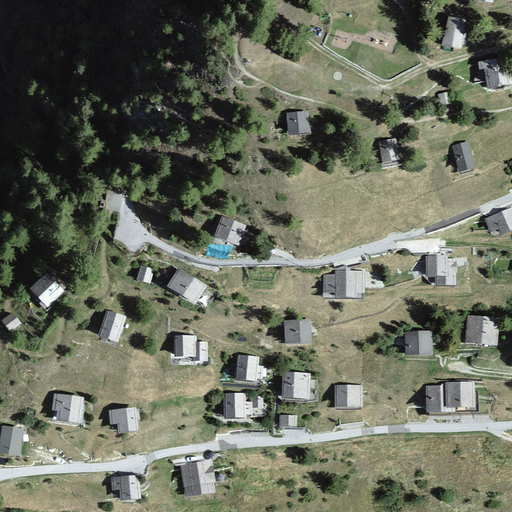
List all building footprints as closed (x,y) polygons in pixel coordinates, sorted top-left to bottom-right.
[(456,24),(434,15),(430,45),(446,51),(456,24)] [(493,62),(464,64),(465,90),(495,89),(493,62)] [(439,93),(426,93),(425,105),(438,106),(439,93)] [(284,108),(255,108),(255,134),(284,134),(284,108)] [(311,132),(308,109),(287,111),(289,134),(311,132)] [(384,140),(362,142),(363,165),(386,164),(384,140)] [(458,144),(440,149),(447,174),(465,169),(458,144)] [(511,161),(501,165),(506,180),(511,177),(511,161)] [(493,236),(511,229),(511,206),(486,216),(493,236)] [(207,214),(197,236),(225,249),(235,226),(207,214)] [(444,258),(413,254),(410,275),(422,277),(421,285),(440,288),(444,258)] [(146,270),(131,265),(125,282),(139,287),(146,270)] [(195,285),(168,267),(151,281),(196,311),(202,301),(190,293),(195,285)] [(355,273),(319,268),(315,296),(351,301),(355,273)] [(11,287),(36,311),(50,297),(25,273),(11,287)] [(120,320),(94,310),(84,335),(110,345),(120,320)] [(5,313),(0,315),(0,333),(13,326),(5,313)] [(489,319),(456,314),(452,343),(485,347),(489,319)] [(297,322),(271,320),(269,343),(295,345),(297,322)] [(421,334),(391,330),(389,353),(418,356),(421,334)] [(194,337),(176,337),(176,354),(194,354),(194,359),(205,359),(205,343),(194,343),(194,337)] [(250,360),(228,354),(222,378),(250,385),(255,367),(248,365),(250,360)] [(301,376),(271,371),(266,395),(296,401),(301,376)] [(349,386),(324,383),(321,406),(347,409),(349,386)] [(467,386),(413,384),(412,411),(466,414),(467,386)] [(236,394),(214,391),(211,417),(239,421),(242,403),(235,402),(236,394)] [(78,400),(44,393),(38,419),(73,426),(78,400)] [(122,409),(98,407),(97,430),(121,431),(122,409)] [(285,417),(268,414),(266,427),(282,429),(285,417)] [(13,432),(0,427),(0,457),(3,459),(13,432)] [(187,497),(218,491),(212,458),(181,464),(187,497)] [(123,476),(97,475),(97,500),(123,501),(123,476)]
